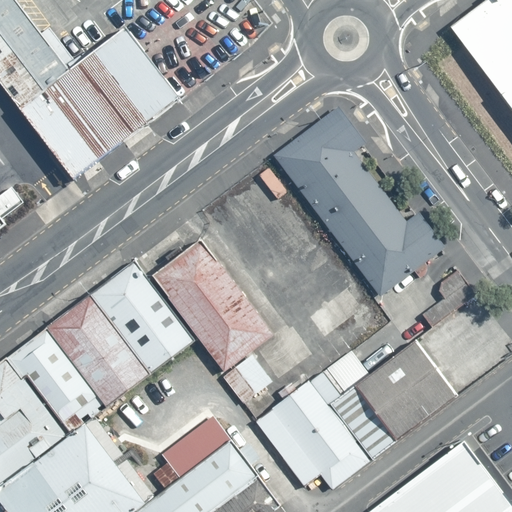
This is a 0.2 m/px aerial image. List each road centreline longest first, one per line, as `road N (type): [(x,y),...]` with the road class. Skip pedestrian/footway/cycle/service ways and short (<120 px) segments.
road 1 (secondary): [(343,77),(300,98),(49,287),(0,301)]
road 2 (secondary): [(0,281),(275,79),(307,40)]
road 3 (tertiary): [(371,68),(511,265)]
